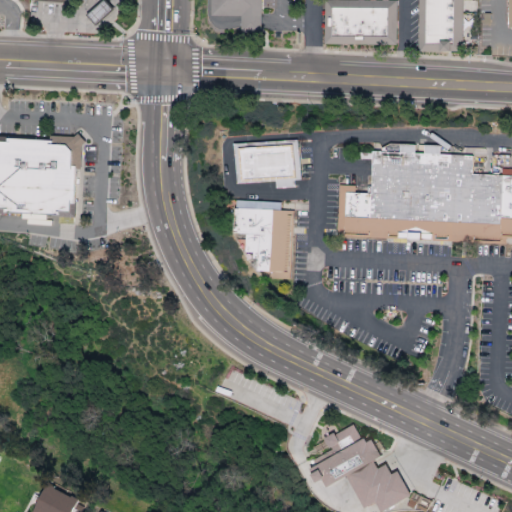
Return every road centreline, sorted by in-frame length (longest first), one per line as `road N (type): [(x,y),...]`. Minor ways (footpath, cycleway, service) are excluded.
road 1 (secondary): [(166,71),(176,231),(199,280),(231,319),(255,339),(511,462)]
road 2 (secondary): [(166,71),(475,88)]
road 3 (secondary): [(0,62),(166,71)]
